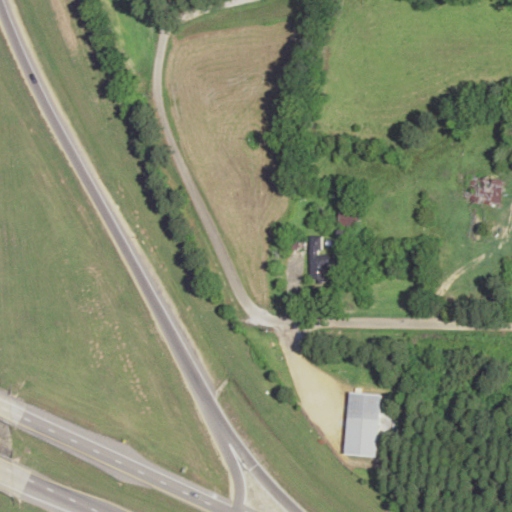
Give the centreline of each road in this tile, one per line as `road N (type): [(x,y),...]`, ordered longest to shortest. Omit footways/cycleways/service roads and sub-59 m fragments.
road 1 (motorway): [(297,511),(220,430),(0,10)]
road 2 (residential): [(294,329),(245,309),(177,163),(154,87),(165,26),(156,0)]
road 3 (trunk): [(227,511),(13,413)]
road 4 (residential): [(511,326),(294,329)]
